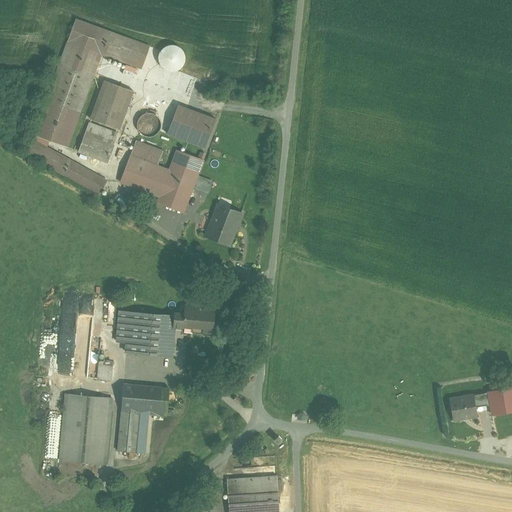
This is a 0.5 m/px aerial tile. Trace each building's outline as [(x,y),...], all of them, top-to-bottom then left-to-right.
[(113,33),(76,20),(68,42),(102,54),(105,55),(113,33)] [(113,33),(105,55),(142,69),(151,47),(113,33)] [(102,54),(68,42),(34,135),(67,148),(102,54)] [(184,63),(185,58),(184,53),(181,49),(177,46),(172,45),(167,46),(162,49),(160,54),(159,59),(160,64),(163,68),(167,71),(172,72),(177,71),(182,68),(184,63)] [(133,91),(105,81),(90,119),(119,130),(133,91)] [(216,119),(178,105),(167,134),(205,148),(216,119)] [(160,129),(161,125),(160,120),(157,116),(153,114),(149,113),(144,114),(140,117),(138,121),(137,125),(138,130),(141,134),(145,136),(149,137),(154,136),(158,133),(160,129)] [(118,133),(89,122),(85,135),(114,146),(118,133)] [(114,146),(85,135),(79,152),(108,163),(114,146)] [(107,181),(34,141),(27,155),(100,195),(107,181)] [(163,151),(136,141),(134,147),(161,157),(163,151)] [(170,171),(157,166),(161,157),(134,147),(121,182),(160,197),(158,203),(183,212),(203,160),(177,151),(170,171)] [(212,181),(199,177),(195,188),(208,193),(212,181)] [(241,214),(218,205),(213,219),(214,220),(208,236),(207,236),(206,236),(229,245),(230,244),(229,244),(236,225),(237,226),(241,214)] [(200,291),(198,307),(185,306),(185,314),(175,313),(174,316),(175,316),(174,327),(184,328),(184,326),(193,327),(193,331),(213,333),(215,308),(214,308),(216,292),(200,291)] [(164,315),(129,312),(126,352),(171,357),(171,356),(174,327),(175,316),(174,316),(164,315)] [(169,388),(123,384),(121,412),(146,414),(154,414),(167,416),(169,388)] [(511,387),(487,392),(489,402),(492,415),(511,410),(511,387)] [(487,392),(449,399),(452,419),(466,416),(466,417),(476,416),(474,405),(489,402),(487,392)] [(112,398),(65,394),(59,460),(106,465),(112,398)] [(146,414),(121,412),(118,451),(143,453),(146,414)] [(279,511),(277,476),(227,479),(229,511),(279,511)]
